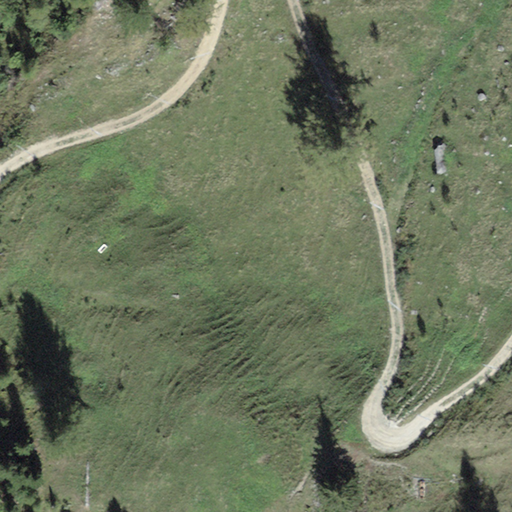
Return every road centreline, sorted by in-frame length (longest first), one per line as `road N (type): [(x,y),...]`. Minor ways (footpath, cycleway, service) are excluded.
road 1 (track): [(293,0),(379,206),(397,328),(390,373),(373,401),(375,430),(402,439),(511,342)]
road 2 (track): [(0,173),(39,149),(125,122),(168,98),(196,67),(221,0)]
